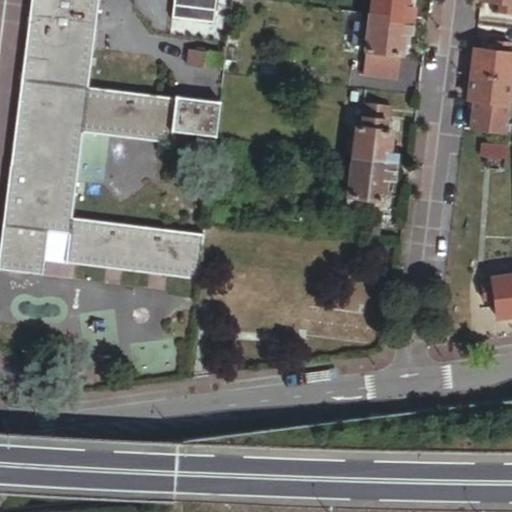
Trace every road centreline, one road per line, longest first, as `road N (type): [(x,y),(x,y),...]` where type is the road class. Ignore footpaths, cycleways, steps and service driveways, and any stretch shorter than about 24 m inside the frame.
road 1 (primary): [(511,485),(0,465)]
road 2 (tertiary): [(410,383),(0,451)]
road 3 (residential): [(457,0),(410,383)]
